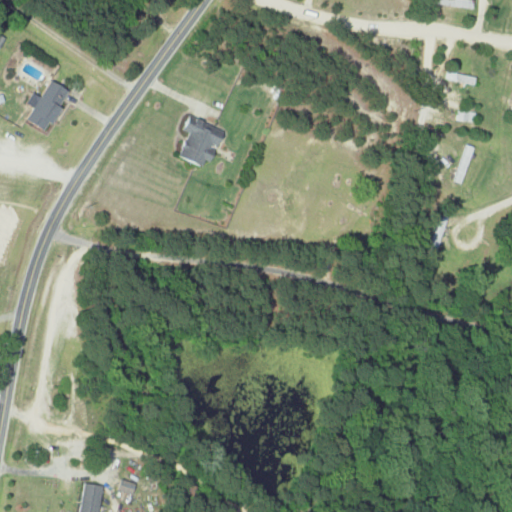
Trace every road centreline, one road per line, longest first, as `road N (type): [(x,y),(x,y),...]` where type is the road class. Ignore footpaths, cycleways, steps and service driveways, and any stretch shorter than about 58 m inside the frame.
road 1 (residential): [(39,239),(271,272),(511,338)]
road 2 (tertiary): [(0,400),(39,239),(57,202),(200,0)]
road 3 (residential): [(511,40),(317,21),(255,0)]
road 4 (residential): [(0,413),(168,469),(237,511)]
